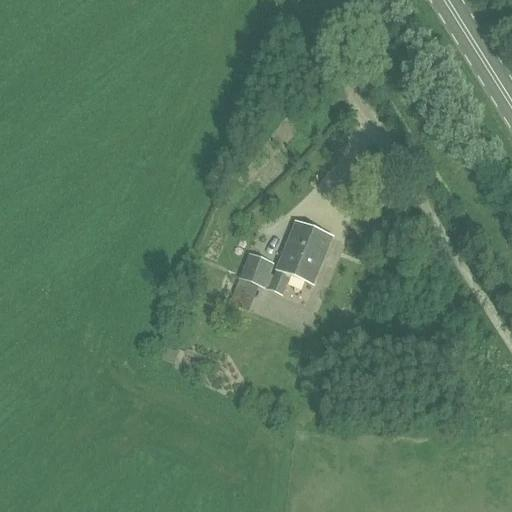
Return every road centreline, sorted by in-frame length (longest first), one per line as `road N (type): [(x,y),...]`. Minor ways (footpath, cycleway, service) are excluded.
road 1 (unclassified): [(511,342),(295,0)]
road 2 (primary): [(511,110),(442,0)]
